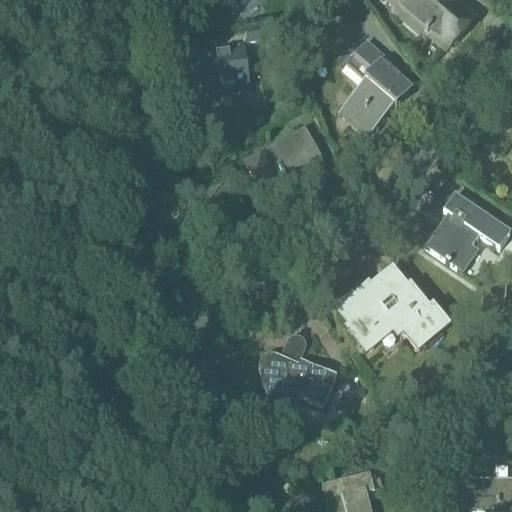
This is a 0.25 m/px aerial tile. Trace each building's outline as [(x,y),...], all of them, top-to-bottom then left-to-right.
[(385,0),(399,12),(396,16),(424,40),(427,36),(446,52),(472,22),(446,0),(385,0)] [(244,34),(246,47),(274,44),(272,30),(244,34)] [(366,45),(352,62),(369,77),(363,85),(364,87),(337,118),(366,143),(394,112),(396,113),(412,94),(393,78),(398,72),(366,45)] [(199,58),(204,99),(231,96),(232,97),(248,96),(242,49),(225,52),(226,54),(199,58)] [(243,168),(269,215),(294,202),(283,183),(285,182),(280,174),(296,165),(311,192),(329,182),(303,135),(243,168)] [(497,255),(509,238),(453,200),(441,216),(446,219),(423,252),(444,266),(443,267),(448,271),(449,269),(455,274),(477,241),(497,255)] [(401,334),(417,354),(445,330),(429,311),(425,314),(406,291),(403,293),(391,278),(366,298),(363,295),(352,304),(351,303),(336,315),(348,329),(345,332),(364,356),(379,344),(375,338),(387,328),(395,338),(401,334)] [(297,369),(275,359),(273,359),(271,359),(269,359),(267,359),(265,360),(264,360),(262,362),(261,363),(260,364),(259,366),(258,368),(258,370),(257,372),(258,374),(261,387),(266,388),(267,394),(269,406),(295,400),(322,412),(336,381),(299,365),(297,369)] [(377,481),(370,483),(368,477),(340,484),(344,498),(324,503),(326,511),(368,511),(365,497),(381,493),(377,481)] [(511,511),(511,486),(462,486),(462,511),(511,511)]
